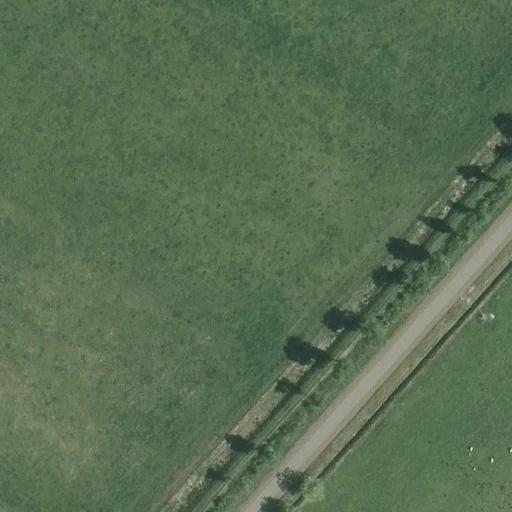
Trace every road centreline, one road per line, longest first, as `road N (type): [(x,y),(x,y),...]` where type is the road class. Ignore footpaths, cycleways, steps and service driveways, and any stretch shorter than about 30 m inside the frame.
road 1 (track): [(196,511),(511,161)]
road 2 (tertiary): [(252,511),(511,219)]
